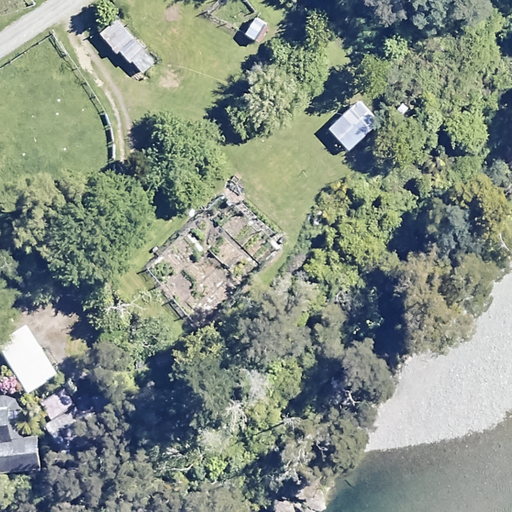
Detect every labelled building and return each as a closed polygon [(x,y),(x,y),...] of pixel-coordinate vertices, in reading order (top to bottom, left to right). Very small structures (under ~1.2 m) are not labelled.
[(113,10),(94,29),(129,64),(148,45),(113,10)] [(269,20),(254,12),(242,35),(258,43),(269,20)] [(130,70),(113,77),(127,109),(143,102),(130,70)] [(379,118),(359,97),(328,125),(348,147),(379,118)] [(58,375),(28,332),(1,351),(31,394),(58,375)] [(44,405),(55,421),(43,430),(57,450),(88,429),(74,409),(78,406),(67,389),(44,405)] [(12,398),(0,398),(0,474),(45,473),(43,438),(14,439),(12,398)]
